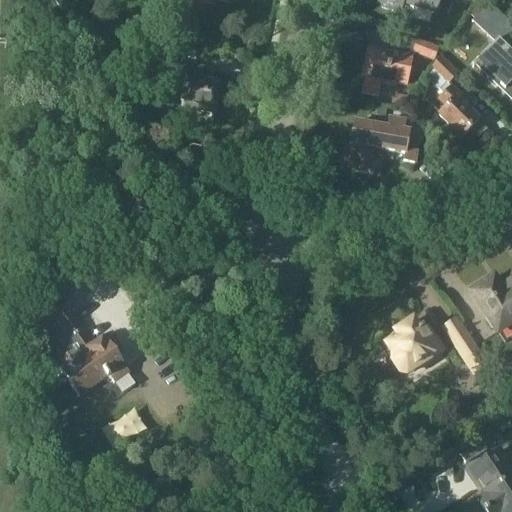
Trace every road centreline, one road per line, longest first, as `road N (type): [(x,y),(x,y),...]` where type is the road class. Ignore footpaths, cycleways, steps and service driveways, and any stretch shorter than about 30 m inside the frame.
road 1 (track): [(278,207),(236,203),(145,160),(93,98),(46,20)]
road 2 (residential): [(287,243),(284,367),(367,497)]
road 3 (residential): [(287,243),(274,171),(309,0)]
road 4 (residential): [(287,243),(389,238),(469,216),(511,189)]
